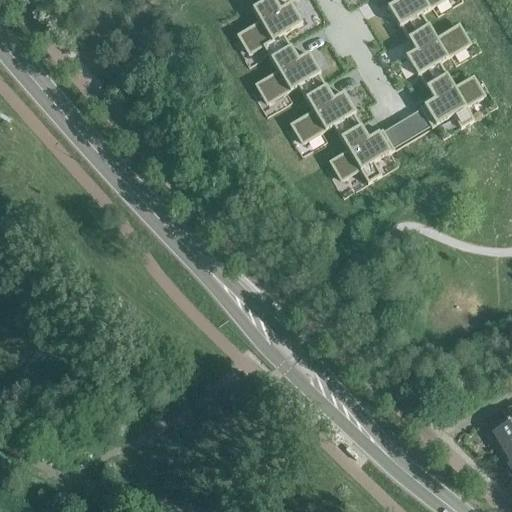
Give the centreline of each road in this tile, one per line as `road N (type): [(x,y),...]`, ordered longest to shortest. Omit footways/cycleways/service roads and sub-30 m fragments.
road 1 (secondary): [(454,511),(298,365),(36,82)]
road 2 (residential): [(194,0),(36,82)]
road 3 (residential): [(329,0),(401,122)]
